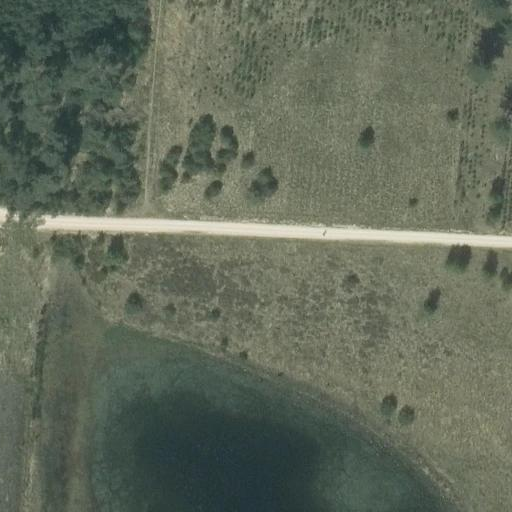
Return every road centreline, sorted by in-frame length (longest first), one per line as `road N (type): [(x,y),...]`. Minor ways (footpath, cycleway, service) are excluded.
road 1 (track): [(511,245),(0,224)]
road 2 (track): [(146,229),(161,0)]
